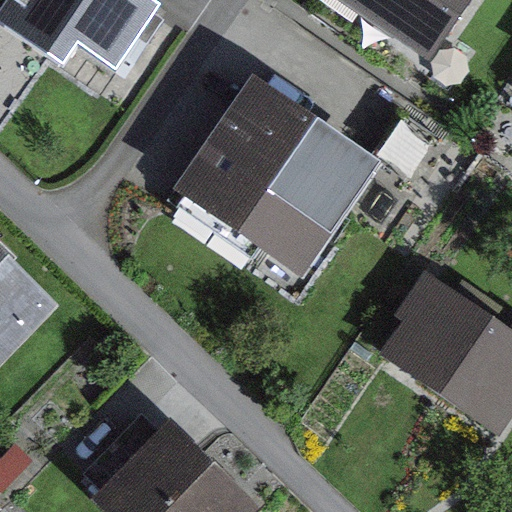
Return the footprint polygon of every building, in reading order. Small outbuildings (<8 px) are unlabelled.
[(157,4),(150,0),(10,0),(0,15),(64,58),(77,39),(115,65),(157,4)] [(460,0),(353,0),(425,50),(460,0)] [(369,164),(258,90),(189,193),(299,267),(369,164)] [(0,323),(48,274),(0,227),(0,323)] [(511,402),(511,296),(466,265),(405,354),(500,420),(511,402)] [(239,511),(263,485),(176,410),(103,495),(122,511),(239,511)]
